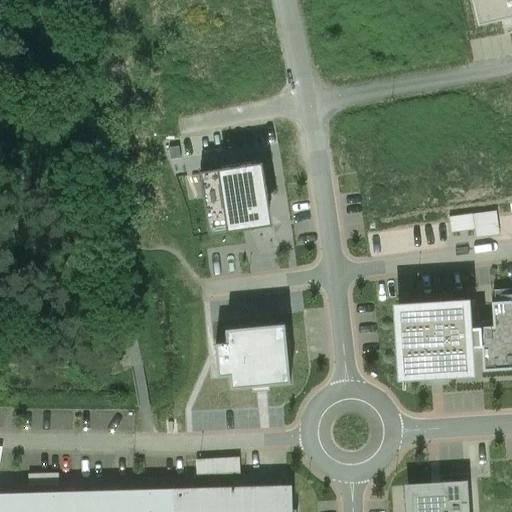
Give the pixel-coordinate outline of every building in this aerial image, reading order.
[(511,0),(472,0),(478,27),(511,19),(511,0)] [(200,173),(210,236),(273,226),(263,164),(200,173)] [(511,298),(511,282),(498,283),(499,300),(511,298)] [(484,372),(511,369),(511,301),(492,303),(493,327),(481,328),(482,348),(484,372)] [(466,305),(398,309),(402,377),(470,373),(469,348),(467,329),(466,307),(466,305)] [(478,306),(466,307),(467,329),(480,328),(478,306)] [(230,377),(232,390),(291,384),(285,325),(226,330),(227,344),(216,344),(219,378),(230,377)] [(481,328),(480,328),(467,329),(469,348),(482,348),(481,328)] [(238,459),(198,461),(198,475),(238,473),(238,459)] [(432,487),(409,489),(410,511),(464,511),(464,505),(469,505),(467,481),(441,483),(441,491),(432,491),(432,487)] [(290,487),(0,495),(0,511),(296,511),(297,510),(291,510),(290,487)]
